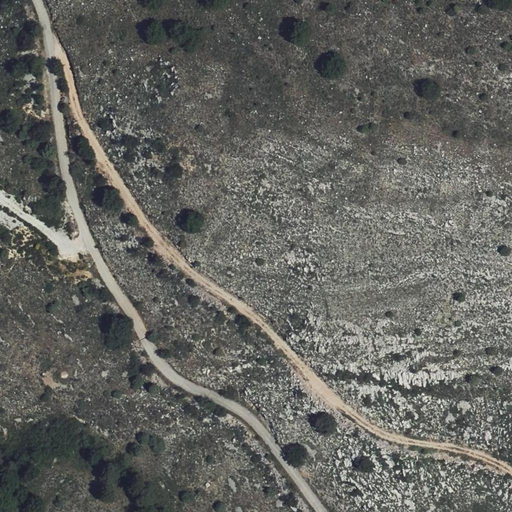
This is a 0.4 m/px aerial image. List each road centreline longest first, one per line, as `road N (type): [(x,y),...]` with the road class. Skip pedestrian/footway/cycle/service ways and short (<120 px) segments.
road 1 (track): [(511,470),(372,429),(240,306),(168,253),(103,158),(51,46)]
road 2 (unclassified): [(36,0),(51,46),(60,155),(99,266),(163,370),(257,425),(320,511)]
